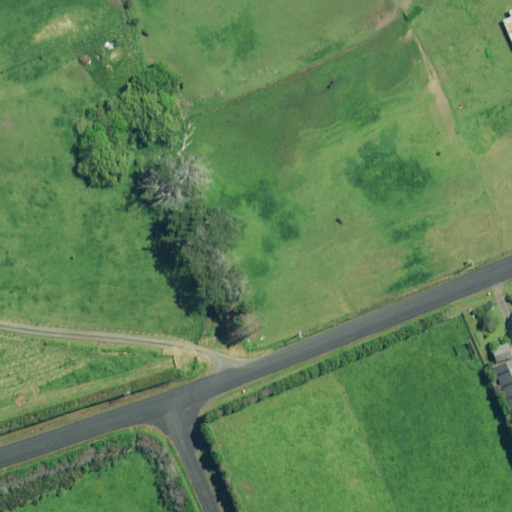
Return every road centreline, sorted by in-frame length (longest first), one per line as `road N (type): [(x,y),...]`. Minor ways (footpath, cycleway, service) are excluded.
road 1 (unclassified): [(511,267),(167,401)]
road 2 (unclassified): [(167,401),(0,462)]
road 3 (unclassified): [(215,511),(167,401)]
